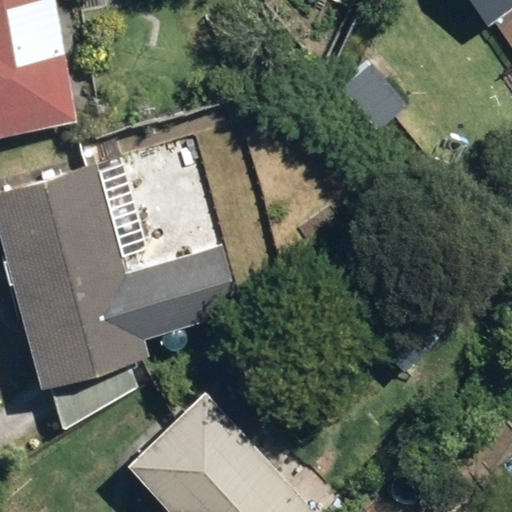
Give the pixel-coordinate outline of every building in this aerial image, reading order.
[(44,0),(0,0),(0,131),(67,119),(44,0)] [(511,0),(455,0),(476,32),(511,7),(511,0)] [(398,104),(359,59),(326,88),(364,133),(398,104)] [(239,310),(191,134),(0,184),(0,305),(22,388),(137,358),(132,339),(239,310)] [(304,511),(192,393),(117,473),(151,505),(144,511),(304,511)] [(443,511),(438,503),(425,511),(443,511)]
